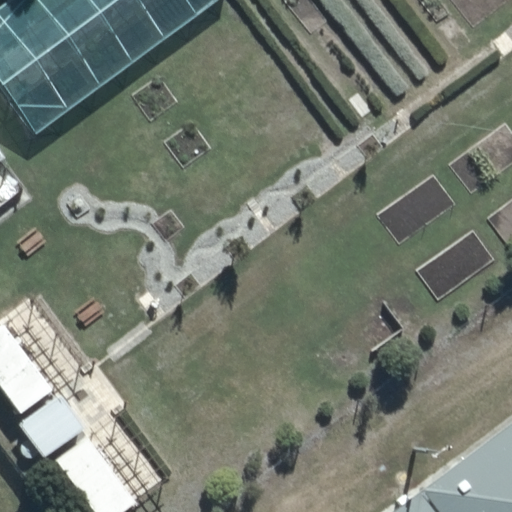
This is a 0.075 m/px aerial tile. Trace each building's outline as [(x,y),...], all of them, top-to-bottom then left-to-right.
[(232,0),(24,0),(0,18),(0,38),(66,126),(232,0)] [(0,179),(45,145),(0,85),(0,179)] [(0,333),(0,400),(15,419),(47,394),(0,333)] [(125,511),(134,506),(80,436),(84,433),(54,396),(14,429),(41,463),(44,461),(82,511),(125,511)] [(511,511),(511,438),(413,511),(511,511)]
